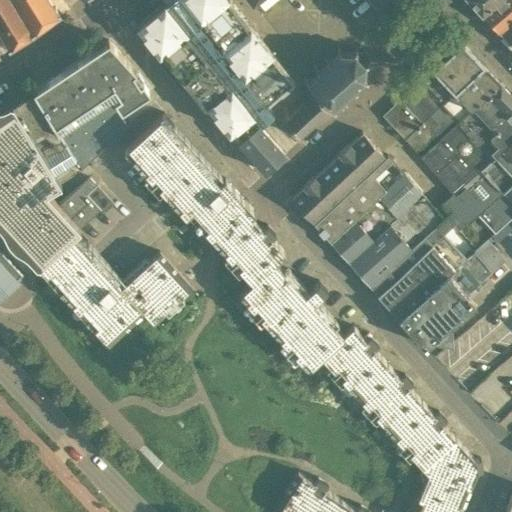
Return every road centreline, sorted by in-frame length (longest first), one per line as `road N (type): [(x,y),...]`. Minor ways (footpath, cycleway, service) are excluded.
road 1 (residential): [(268,198),(500,457)]
road 2 (residential): [(0,81),(107,17),(170,94)]
road 3 (tertiary): [(138,511),(0,366)]
road 4 (residential): [(170,94),(268,198)]
road 5 (residential): [(268,198),(363,108)]
